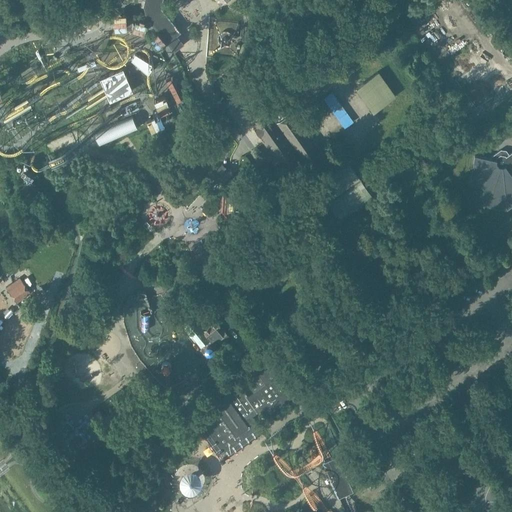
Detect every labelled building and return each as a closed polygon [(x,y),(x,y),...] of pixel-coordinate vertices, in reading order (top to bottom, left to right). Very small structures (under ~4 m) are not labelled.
[(162,0),(144,0),(143,6),(144,8),(146,16),(166,42),(176,54),(177,54),(190,43),(161,7),(162,0)] [(447,28),(452,25),(451,24),(456,21),(444,0),(442,0),(434,5),(447,28)] [(467,0),(453,0),(464,16),(474,10),(467,0)] [(429,11),(419,16),(432,47),(443,43),(429,11)] [(480,35),(489,28),(475,11),(466,18),(480,35)] [(459,24),(449,30),(462,49),(472,42),(459,24)] [(449,46),(439,53),(447,64),(457,58),(449,46)] [(113,73),(100,79),(101,81),(102,83),(106,92),(110,102),(116,99),(134,92),(130,83),(123,69),(113,73)] [(379,72),(355,89),(373,114),(397,97),(379,72)] [(485,83),(493,91),(497,87),(488,79),(485,83)] [(287,174),(320,151),(292,111),(276,123),(267,110),(250,122),(264,142),(287,174)] [(135,122),(133,116),(94,133),(99,145),(138,128),(135,122)] [(118,139),(82,161),(92,178),(119,162),(115,155),(124,149),(118,139)] [(491,158),(475,156),(474,156),(475,156),(471,182),(487,205),(507,209),(511,204),(511,151),(509,154),(507,150),(501,149),(491,156),(491,158)] [(347,161),(315,184),(341,220),(373,197),(347,161)] [(9,290),(17,302),(31,292),(23,280),(9,290)] [(327,366),(335,361),(320,340),(335,330),(320,309),(298,326),(327,366)] [(182,325),(200,349),(211,339),(204,331),(205,330),(200,323),(193,314),(184,322),(182,325)] [(200,349),(205,356),(230,335),(217,320),(205,330),(204,331),(211,339),(200,349)] [(217,357),(225,355),(224,348),(216,350),(217,357)] [(266,384),(247,398),(257,411),(263,407),(268,414),(294,395),(293,392),(286,383),(283,380),(277,371),(270,362),(257,372),(266,384)] [(257,411),(247,398),(238,385),(213,403),(198,414),(192,418),(216,451),(222,446),(227,453),(260,429),(251,416),(257,411)] [(327,473),(339,497),(346,494),(353,491),(345,474),(340,461),(339,460),(337,455),(330,458),(322,462),(323,463),(324,465),(324,466),(327,473)] [(193,474),(193,496),(210,496),(210,474),(193,474)]
